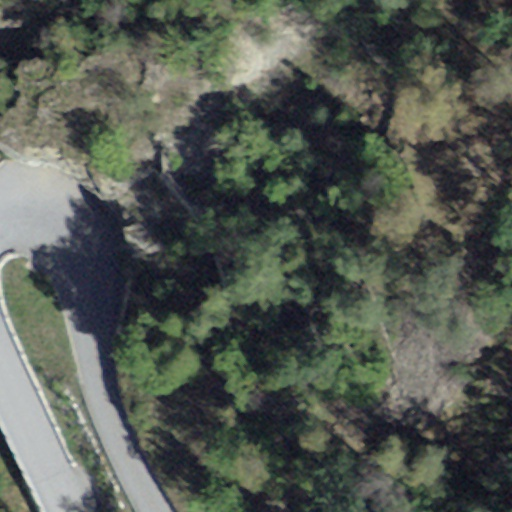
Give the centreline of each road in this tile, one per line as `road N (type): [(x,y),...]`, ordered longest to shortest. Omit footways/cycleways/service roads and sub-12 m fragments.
road 1 (unclassified): [(0,214),(48,215),(81,248),(101,398),(153,511)]
road 2 (unclassified): [(65,511),(0,365)]
